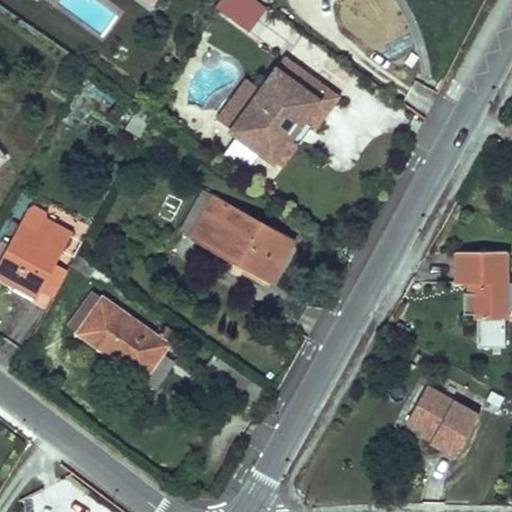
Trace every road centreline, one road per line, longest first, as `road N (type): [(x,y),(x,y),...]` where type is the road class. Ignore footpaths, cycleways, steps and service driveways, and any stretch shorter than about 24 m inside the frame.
road 1 (tertiary): [(511,34),(244,511)]
road 2 (residential): [(161,511),(0,387)]
